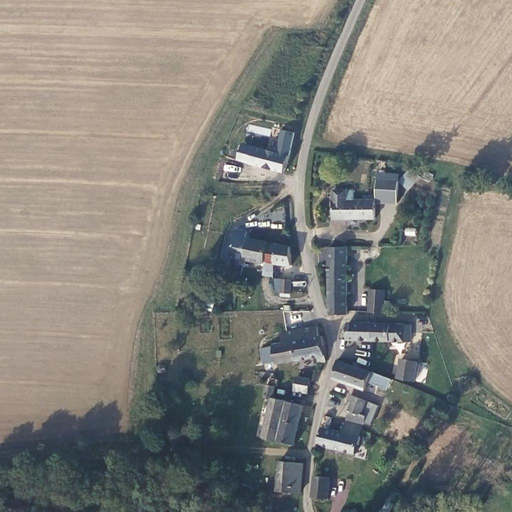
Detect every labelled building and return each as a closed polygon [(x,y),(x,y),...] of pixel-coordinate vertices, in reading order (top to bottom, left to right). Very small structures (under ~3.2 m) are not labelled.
[(265,143),(269,128),(249,124),(245,143),(258,146),(259,142),(265,143)] [(284,174),(289,156),(294,133),(280,130),(275,152),(253,146),(248,164),(284,174)] [(236,161),(248,164),(253,146),(241,144),(236,161)] [(225,164),(223,170),(239,173),(241,168),(225,164)] [(375,219),(374,200),(353,200),(353,190),(332,190),(333,218),(375,219)] [(416,236),(416,228),(405,227),(404,235),(416,236)] [(232,256),(246,258),(250,240),(247,239),(248,231),(237,229),(232,256)] [(246,258),(276,263),(279,244),(250,240),(246,258)] [(293,265),(293,249),(292,246),(279,244),(276,263),(293,265)] [(329,246),(329,314),(347,314),(347,246),(329,246)] [(384,289),(411,289),(411,256),(384,256),(384,289)] [(282,279),(282,289),(293,291),(293,279),(282,279)] [(249,280),(241,280),(240,288),(249,288),(249,280)] [(384,289),(369,289),(369,312),(383,312),(384,289)] [(205,295),(201,307),(214,310),(217,298),(205,295)] [(307,305),(308,303),(306,300),(304,299),(301,299),(299,302),(299,304),(301,307),(303,308),(305,307),(307,305)] [(347,340),(410,341),(409,324),(347,323),(347,340)] [(321,361),(328,360),(325,335),(321,335),(320,326),(282,331),(283,341),(275,343),(275,345),(278,359),(278,362),(320,357),(321,361)] [(275,345),(264,346),(266,361),(278,359),(275,345)] [(401,359),(398,377),(416,382),(418,360),(401,359)] [(370,377),(372,369),(337,360),(333,379),(367,388),(370,377)] [(381,379),(383,372),(372,369),(370,377),(381,379)] [(272,377),(271,383),(278,385),(280,378),(272,377)] [(300,379),(298,389),(311,392),(313,381),(300,379)] [(267,396),(273,397),(276,398),(278,385),(271,383),(268,383),(267,396)] [(362,414),(365,401),(349,393),(346,399),(351,401),(346,419),(364,423),(367,415),(362,414)] [(446,396),(447,399),(448,400),(451,401),(453,401),(455,398),(455,396),(453,393),(450,393),(448,394),(446,396)] [(273,397),(264,437),(298,444),(306,404),(276,398),(273,397)] [(332,417),(325,416),(322,428),(330,429),(332,417)] [(355,454),(362,426),(346,422),(343,432),(330,429),(322,428),(318,444),(355,454)] [(295,491),(298,461),(282,460),(280,490),(295,491)] [(298,461),(295,491),(303,493),(306,462),(298,461)] [(330,477),(314,476),(312,497),(328,497),(330,477)] [(386,500),(379,511),(388,511),(393,503),(386,500)] [(266,508),(268,511),(270,511),(273,510),(275,507),(275,504),(273,502),(270,501),(267,503),(265,505),(266,508)]
